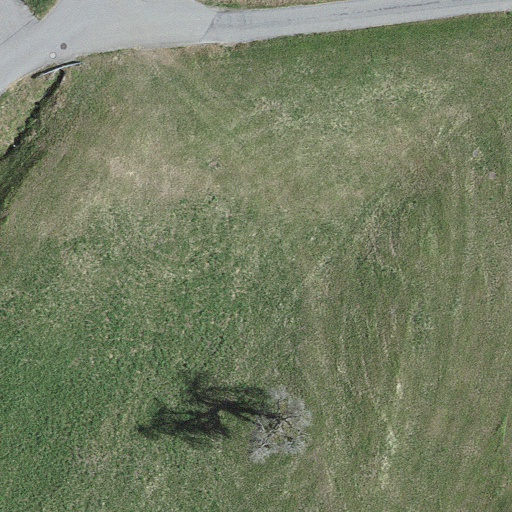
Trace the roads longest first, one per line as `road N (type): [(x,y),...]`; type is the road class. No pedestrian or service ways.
road 1 (unclassified): [(464,0),(283,22),(118,25)]
road 2 (unclassified): [(118,25),(66,36),(0,72)]
